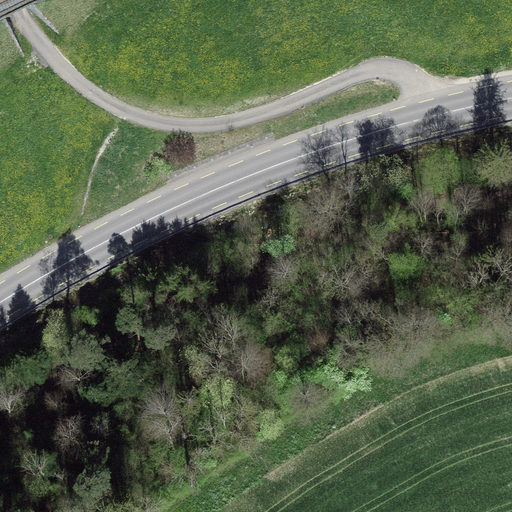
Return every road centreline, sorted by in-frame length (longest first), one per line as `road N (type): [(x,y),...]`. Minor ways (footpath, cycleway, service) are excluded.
road 1 (track): [(511,190),(404,210),(259,283),(148,320),(0,417)]
road 2 (primary): [(0,306),(206,193),(330,147),(511,98)]
